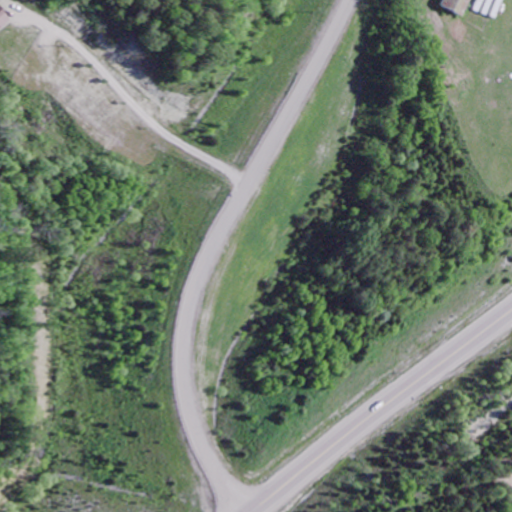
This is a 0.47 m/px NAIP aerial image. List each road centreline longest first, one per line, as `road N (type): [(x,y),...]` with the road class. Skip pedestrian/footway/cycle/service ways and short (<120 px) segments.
road 1 (residential): [(346,0),(212,224),(178,305),(174,348),(183,410),(242,511)]
road 2 (trunk): [(259,511),(511,330)]
